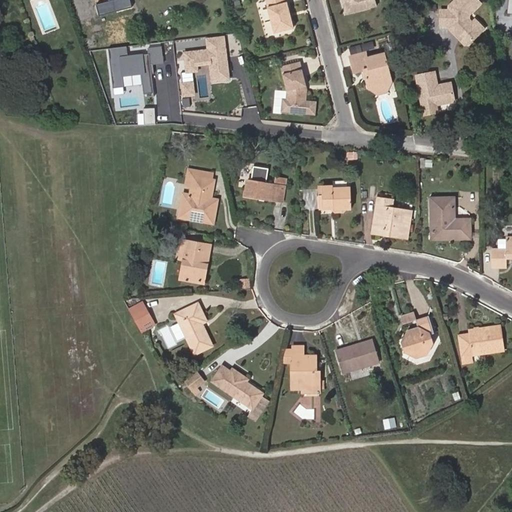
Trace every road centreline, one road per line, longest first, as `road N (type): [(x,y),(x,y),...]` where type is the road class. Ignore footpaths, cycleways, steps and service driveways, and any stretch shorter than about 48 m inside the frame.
road 1 (track): [(37,511),(117,456),(253,455),(370,442),(419,511)]
road 2 (residential): [(365,263),(344,249),(287,243),(273,256),(267,283),(281,305),(301,316),(332,312),(352,293)]
road 3 (residential): [(349,137),(192,119)]
road 4 (residential): [(511,300),(453,270),(365,263)]
road 5 (residential): [(316,0),(349,137)]
